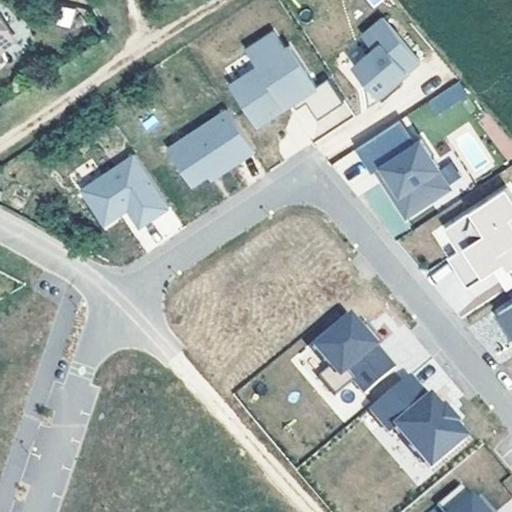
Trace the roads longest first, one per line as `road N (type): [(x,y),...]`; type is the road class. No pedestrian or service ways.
road 1 (residential): [(110,297),(281,191),(315,185),(511,414)]
road 2 (track): [(110,297),(138,317),(308,511)]
road 3 (track): [(0,146),(216,0)]
road 4 (residential): [(110,297),(39,511)]
road 5 (residential): [(0,225),(110,297)]
